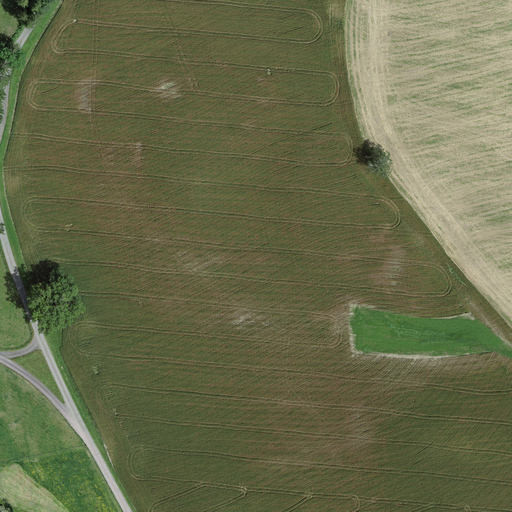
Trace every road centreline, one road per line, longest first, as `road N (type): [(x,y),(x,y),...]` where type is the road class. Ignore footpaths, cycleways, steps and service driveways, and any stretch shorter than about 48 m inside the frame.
road 1 (unclassified): [(126,511),(39,335),(0,221)]
road 2 (unclassified): [(0,125),(10,62),(47,0)]
